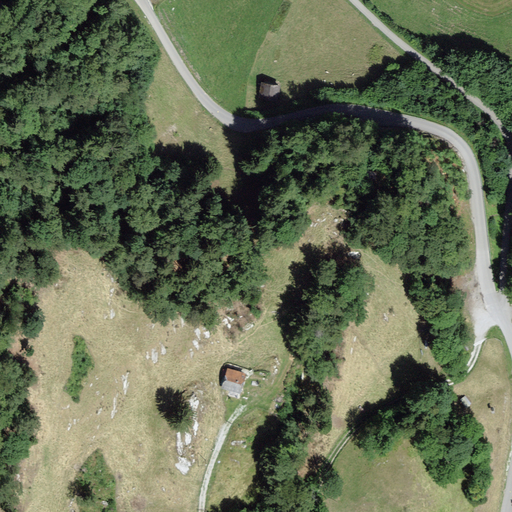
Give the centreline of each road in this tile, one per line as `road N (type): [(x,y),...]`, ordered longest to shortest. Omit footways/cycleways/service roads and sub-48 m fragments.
road 1 (unclassified): [(511,339),(484,272),(472,170),(455,138),(353,109),(261,124),(224,116),(197,89),(142,0)]
road 2 (track): [(182,511),(132,427),(44,460),(0,287)]
